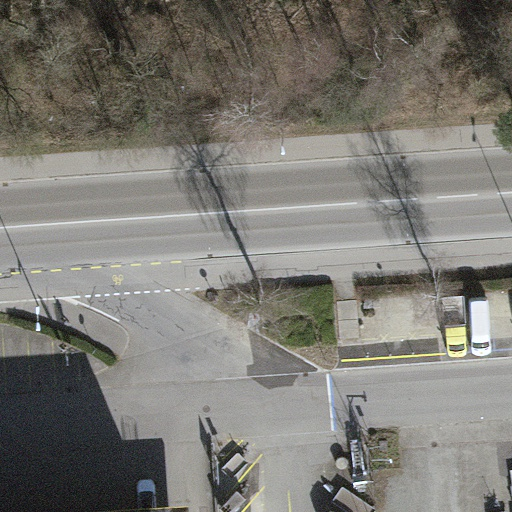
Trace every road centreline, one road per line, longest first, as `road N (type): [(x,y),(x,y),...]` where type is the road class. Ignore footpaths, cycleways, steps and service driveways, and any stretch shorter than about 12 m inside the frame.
road 1 (primary): [(8,229),(511,193)]
road 2 (unclassified): [(8,229),(114,279),(282,405)]
road 3 (unclassified): [(282,405),(0,434)]
road 4 (unclassified): [(511,389),(282,405)]
